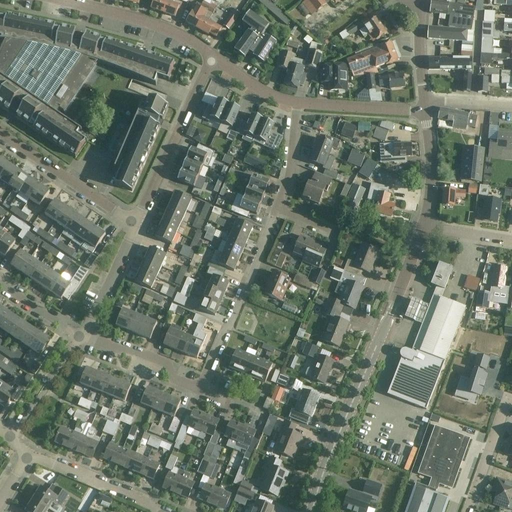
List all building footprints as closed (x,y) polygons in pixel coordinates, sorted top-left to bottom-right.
[(154,0),(151,10),(163,14),(167,2),(160,0),(154,0)] [(173,5),(174,0),(168,0),(167,2),(163,14),(175,18),(179,7),(173,5)] [(213,0),(204,0),(201,6),(197,4),(186,23),(197,30),(212,4),(211,4),(213,0)] [(291,21),(266,0),(256,0),(286,26),(291,21)] [(323,0),(307,0),(306,1),(315,13),(327,4),(323,0)] [(476,11),(482,11),(483,0),(476,0),(476,2),(475,8),(476,8),(476,11)] [(448,27),(472,30),(475,11),(476,11),(476,8),(475,8),(464,6),(457,5),(432,1),(430,12),(450,15),(448,27)] [(209,34),(216,38),(222,29),(208,22),(217,7),(212,4),(197,30),(208,36),(209,34)] [(483,23),(494,23),(495,12),(484,11),(483,23)] [(253,57),(264,64),(277,43),(266,37),(265,38),(262,36),(269,27),(249,13),(242,23),(252,30),(250,33),(248,32),(234,51),(245,59),(249,52),(254,55),(253,57)] [(68,152),(75,157),(85,142),(85,141),(86,141),(86,142),(87,142),(87,141),(79,136),(82,131),(65,122),(57,114),(60,111),(64,114),(65,113),(61,109),(91,66),(87,64),(89,60),(89,61),(90,60),(89,60),(91,56),(140,73),(141,72),(146,74),(144,81),(156,86),(154,85),(157,77),(169,81),(168,80),(168,79),(169,79),(174,63),(166,60),(165,63),(160,61),(161,58),(146,53),(145,56),(140,54),(141,52),(126,46),(125,49),(121,47),(121,45),(106,39),(105,43),(101,42),(102,39),(92,35),(92,36),(92,37),(87,35),(86,35),(85,37),(75,34),(76,32),(75,32),(69,31),(69,30),(70,30),(70,29),(60,27),(59,30),(55,29),(56,25),(40,22),(40,25),(35,24),(35,21),(20,18),(19,20),(14,19),(15,17),(7,15),(6,18),(0,16),(0,38),(2,39),(2,40),(0,40),(0,41),(7,42),(0,57),(0,105),(4,108),(4,107),(4,106),(9,109),(9,110),(11,108),(18,113),(17,115),(18,116),(18,115),(23,119),(22,119),(21,120),(30,125),(32,123),(36,125),(33,129),(46,138),(48,135),(52,138),(51,141),(64,149),(65,147),(70,150),(68,152)] [(235,21),(229,17),(223,26),(229,30),(235,21)] [(372,34),(376,40),(386,33),(376,18),(366,25),(367,27),(360,32),(363,37),(368,34),(369,36),(372,34)] [(349,37),(359,30),(355,24),(345,31),(346,32),(349,36),(349,37)] [(511,24),(504,24),(503,32),(511,32),(511,24)] [(467,59),(472,59),(474,31),(467,31),(428,28),(427,39),(462,42),(461,58),(467,59)] [(482,38),(481,51),(492,52),(493,39),(482,38)] [(298,50),(299,44),(288,41),(287,47),(298,50)] [(304,62),(294,59),(293,59),(289,71),(288,71),(284,85),(285,85),(298,89),(299,85),(303,86),(306,75),(302,74),(303,68),(304,67),(318,72),(323,53),(321,52),(322,46),(311,43),(309,50),(308,50),(304,62)] [(347,62),(351,72),(373,63),(375,66),(378,64),(379,67),(386,65),(386,66),(398,61),(394,50),(395,49),(395,48),(394,44),(392,44),(391,43),(379,48),(347,62)] [(494,54),(498,54),(511,55),(511,45),(511,51),(502,50),(494,49),(494,54)] [(293,59),(294,59),(295,55),(294,55),(291,54),(282,51),(277,67),(285,70),(288,71),(289,71),(293,59)] [(491,65),(492,54),(481,54),(480,64),(491,65)] [(472,59),(429,59),(428,70),(472,70),(472,59)] [(339,91),(339,94),(345,93),(345,91),(347,91),(346,66),(329,67),(321,67),(321,83),(329,83),(329,92),(339,91)] [(501,77),(511,78),(511,66),(511,74),(501,73),(501,70),(485,69),(484,75),(501,76),(501,77)] [(470,93),(471,74),(464,73),(462,92),(470,93)] [(376,90),(373,75),(366,76),(369,91),(376,90)] [(390,86),(390,89),(405,88),(404,75),(389,76),(379,78),(380,87),(390,86)] [(479,78),(478,93),(487,93),(488,78),(479,78)] [(116,185),(132,192),(135,185),(132,184),(134,179),(137,180),(143,166),(141,164),(143,160),(145,161),(152,146),(149,145),(151,141),(154,142),(160,127),(157,126),(160,120),(162,121),(169,106),(149,98),(145,107),(142,106),(143,104),(138,115),(139,115),(142,116),(140,120),(121,164),(119,170),(120,170),(114,185),(115,186),(115,184),(116,185)] [(210,119),(221,124),(229,105),(218,100),(214,110),(208,108),(209,106),(208,106),(202,119),(209,122),(210,119)] [(230,132),(236,135),(242,121),(241,123),(236,120),(241,110),(229,105),(221,124),(232,129),(230,131),(230,132)] [(452,127),(466,130),(467,126),(475,128),(477,117),(440,108),(438,119),(453,122),(452,127)] [(244,134),(255,139),(263,120),(252,115),(247,126),(242,123),(243,121),(242,121),(236,135),(243,138),(243,137),(244,134)] [(263,120),(255,139),(253,142),(277,153),(283,139),(271,134),(275,125),(263,120)] [(352,140),(357,127),(345,123),(340,135),(352,140)] [(373,138),(385,142),(389,132),(377,127),(376,128),(372,126),(368,135),(373,137),(373,138)] [(203,140),(205,129),(190,127),(188,137),(203,140)] [(489,155),(501,156),(502,151),(511,152),(511,134),(499,133),(498,141),(490,140),(489,155)] [(314,150),(329,156),(332,148),(337,150),(341,142),(335,140),(333,145),(318,139),(314,150)] [(394,145),(394,144),(385,145),(386,156),(395,155),(395,164),(407,163),(406,157),(412,157),(412,144),(394,145)] [(187,160),(203,167),(208,156),(191,149),(187,160)] [(483,150),(465,149),(462,180),(480,182),(483,150)] [(329,156),(314,150),(309,162),(323,167),(323,169),(330,172),(335,159),(329,156)] [(0,178),(9,165),(0,158),(0,178)] [(182,170),(199,177),(203,167),(187,160),(182,170)] [(0,178),(0,179),(9,186),(19,171),(9,165),(0,178)] [(199,177),(182,170),(178,181),(194,188),(199,177)] [(332,180),(343,184),(345,178),(330,172),(325,170),(323,176),(332,180)] [(9,186),(19,193),(29,178),(19,171),(9,186)] [(303,199),(319,205),(324,192),(327,193),(332,180),(323,176),(322,177),(316,174),(311,185),(309,184),(303,199)] [(249,187),(266,194),(270,183),(253,176),(249,187)] [(19,193),(29,199),(39,185),(29,178),(19,193)] [(340,196),(345,198),(351,187),(345,184),(340,196)] [(383,215),(392,218),(395,205),(389,203),(391,195),(387,194),(389,188),(375,184),(374,192),(379,193),(377,201),(379,201),(376,213),(378,214),(378,216),(382,217),(383,215)] [(40,206),(50,192),(39,185),(29,199),(40,206)] [(353,185),(341,212),(354,217),(366,190),(353,185)] [(478,196),(488,197),(489,187),(480,186),(479,188),(478,195),(479,195),(478,196)] [(244,198),(261,205),(266,194),(249,187),(244,198)] [(443,205),(454,206),(455,197),(465,198),(466,192),(455,191),(455,190),(444,190),(443,205)] [(187,212),(192,201),(190,200),(176,193),(171,205),(187,212)] [(261,205),(244,198),(237,195),(236,199),(243,202),(240,209),(257,215),(261,205)] [(482,221),(497,223),(499,211),(500,211),(501,201),(485,199),(482,221)] [(45,215),(55,221),(65,207),(55,200),(45,215)] [(199,218),(205,220),(211,206),(205,204),(199,218)] [(187,212),(171,205),(166,216),(182,223),(187,212)] [(10,212),(18,217),(21,212),(14,207),(10,212)] [(65,228),(75,214),(65,207),(55,221),(65,228)] [(212,213),(219,216),(222,211),(214,208),(212,213)] [(29,217),(21,212),(18,217),(26,222),(29,217)] [(75,235),(85,221),(75,214),(65,228),(75,235)] [(166,216),(161,227),(177,234),(182,223),(166,216)] [(205,220),(199,218),(196,226),(201,229),(205,220)] [(253,228),(232,219),(230,223),(236,226),(233,233),(248,239),(253,228)] [(85,221),(75,235),(85,242),(95,227),(85,221)] [(27,234),(28,232),(31,229),(23,223),(19,228),(22,230),(27,234)] [(106,234),(95,227),(85,242),(91,245),(87,250),(93,254),(96,249),(106,234)] [(171,245),(177,234),(161,227),(156,238),(171,245)] [(206,234),(214,237),(216,231),(209,228),(206,227),(204,232),(207,233),(206,234)] [(40,229),(36,234),(44,239),(47,234),(40,229)] [(27,234),(25,237),(29,240),(33,242),(36,237),(28,232),(27,234)] [(197,232),(193,241),(198,244),(202,235),(197,232)] [(228,244),(243,250),(248,239),(233,233),(228,244)] [(51,244),(55,239),(47,234),(44,239),(51,244)] [(214,237),(206,234),(204,239),(211,243),(214,237)] [(15,242),(5,235),(0,243),(0,253),(6,257),(15,242)] [(304,259),(311,241),(300,237),(293,254),(304,259)] [(186,258),(191,260),(194,254),(198,244),(193,241),(188,252),(183,250),(180,255),(186,258)] [(304,259),(303,261),(319,267),(326,250),(321,248),(322,246),(311,241),(304,259)] [(56,247),(64,252),(67,247),(59,242),(56,247)] [(41,248),(49,253),(52,248),(45,243),(41,248)] [(224,255),(239,261),(243,250),(228,244),(224,255)] [(344,271),(360,278),(363,270),(369,273),(378,251),(363,245),(355,263),(348,260),(344,271)] [(72,258),(75,253),(67,247),(64,252),(72,258)] [(49,253),(59,260),(62,255),(52,248),(49,253)] [(151,248),(146,260),(162,267),(167,255),(151,248)] [(21,272),(31,258),(21,251),(11,265),(21,272)] [(275,267),(281,270),(286,257),(280,254),(273,251),(269,263),(275,266),(275,267)] [(194,254),(191,260),(192,261),(199,264),(202,258),(194,254)] [(59,260),(69,266),(72,261),(62,255),(59,260)] [(97,258),(92,255),(84,266),(90,270),(97,258)] [(210,268),(216,271),(219,266),(227,269),(234,272),(239,261),(224,255),(219,266),(209,261),(207,267),(210,268)] [(31,258),(21,272),(31,279),(41,265),(31,258)] [(146,260),(140,271),(156,278),(162,267),(146,260)] [(199,264),(192,261),(190,266),(197,269),(199,264)] [(453,269),(440,264),(431,285),(437,287),(429,307),(422,326),(411,352),(407,351),(404,351),(401,352),(400,354),(401,357),(402,359),(403,360),(389,396),(426,410),(430,400),(466,309),(442,299),(453,269)] [(41,265),(31,279),(41,286),(51,271),(41,265)] [(179,275),(184,277),(188,269),(182,266),(179,275)] [(489,303),(507,306),(508,302),(510,289),(510,288),(504,287),(507,269),(506,269),(506,267),(498,266),(498,268),(494,268),(490,294),(478,292),(475,308),(476,308),(476,311),(485,313),(486,309),(489,309),(489,303)] [(88,272),(82,268),(81,267),(73,280),(70,278),(67,282),(61,278),(51,292),(62,300),(63,297),(69,301),(88,272)] [(222,280),(224,275),(216,271),(210,268),(207,274),(213,277),(209,287),(225,294),(229,283),(222,280)] [(325,307),(341,313),(344,305),(355,309),(363,288),(362,287),(365,280),(360,278),(344,271),(343,272),(334,268),(330,279),(347,285),(340,302),(328,298),(327,303),(316,299),(314,303),(325,307)] [(51,292),(61,278),(51,271),(41,286),(51,292)] [(151,290),(156,278),(140,271),(135,282),(151,290)] [(319,271),(313,284),(319,287),(325,273),(319,271)] [(268,284),(286,291),(291,281),(273,273),(268,284)] [(181,286),(184,277),(179,275),(175,283),(181,286)] [(313,283),(296,276),(293,282),(310,289),(313,283)] [(468,276),(463,288),(476,292),(480,280),(468,276)] [(183,289),(190,292),(194,281),(187,278),(183,289)] [(204,298),(220,305),(225,294),(209,287),(202,284),(200,290),(206,293),(204,298)] [(282,302),(286,291),(268,284),(264,294),(282,302)] [(133,285),(131,290),(139,293),(141,289),(133,285)] [(175,290),(170,288),(166,296),(172,299),(175,290)] [(174,303),(184,307),(188,298),(190,292),(183,289),(180,295),(178,294),(174,303)] [(145,296),(153,300),(155,294),(147,290),(145,296)] [(162,304),(164,298),(155,294),(153,300),(162,304)] [(220,305),(204,298),(200,309),(215,316),(220,305)] [(429,307),(412,301),(405,320),(422,326),(429,307)] [(297,309),(284,303),(282,309),(295,315),(297,309)] [(175,314),(178,307),(172,305),(169,312),(175,314)] [(0,306),(0,327),(10,313),(0,306)] [(323,341),(340,347),(349,324),(339,319),(341,313),(325,307),(322,315),(332,319),(323,341)] [(116,326),(128,331),(134,315),(123,310),(116,326)] [(10,313),(0,327),(0,328),(10,335),(20,320),(10,313)] [(139,336),(145,319),(134,315),(128,331),(139,336)] [(198,324),(204,326),(206,320),(201,317),(198,324)] [(145,319),(139,336),(151,340),(157,324),(145,319)] [(20,320),(10,335),(20,341),(29,326),(20,320)] [(192,339),(192,338),(185,354),(196,359),(206,335),(201,333),(204,326),(198,324),(192,339)] [(173,349),(179,333),(181,329),(172,325),(164,345),(173,349)] [(29,326),(20,341),(30,348),(39,333),(29,326)] [(39,333),(30,348),(40,355),(50,340),(39,333)] [(185,354),(192,338),(179,333),(173,349),(185,354)] [(475,356),(477,338),(463,337),(461,354),(475,356)] [(314,359),(318,348),(305,344),(302,354),(314,359)] [(2,346),(0,349),(0,352),(8,358),(12,353),(2,346)] [(229,368),(238,372),(246,354),(236,350),(229,368)] [(12,353),(8,358),(17,364),(20,359),(12,353)] [(238,372),(247,375),(255,357),(246,354),(238,372)] [(306,376),(325,384),(334,361),(320,356),(314,370),(309,368),(307,369),(305,374),(306,376)] [(456,393),(466,396),(468,392),(481,397),(484,388),(485,389),(486,384),(485,384),(488,376),(484,375),(485,371),(487,371),(491,360),(480,356),(471,381),(461,378),(456,393)] [(247,375),(256,379),(263,361),(255,357),(247,375)] [(8,361),(4,366),(14,372),(18,367),(8,361)] [(42,364),(37,361),(29,372),(35,375),(42,364)] [(265,383),(273,365),(263,361),(256,379),(265,383)] [(79,384),(91,389),(97,374),(86,369),(79,384)] [(270,382),(277,385),(277,384),(280,376),(281,373),(275,370),(270,382)] [(33,378),(27,374),(20,385),(26,389),(33,378)] [(108,378),(97,374),(91,389),(102,394),(108,378)] [(286,388),(299,393),(302,384),(280,376),(277,384),(286,388)] [(102,394),(113,398),(119,383),(108,378),(102,394)] [(124,403),(130,387),(119,383),(113,398),(124,403)] [(5,386),(0,392),(0,404),(5,408),(15,393),(5,386)] [(151,408),(157,393),(147,388),(140,404),(151,408)] [(311,417),(319,397),(303,390),(295,411),(294,410),(292,411),(290,418),(308,425),(309,424),(309,423),(308,423),(310,417),(311,417)] [(151,408),(162,413),(169,397),(157,393),(151,408)] [(162,413),(174,418),(180,402),(169,397),(162,413)] [(83,408),(86,400),(81,398),(78,406),(83,408)] [(270,412),(274,401),(267,399),(263,409),(270,412)] [(86,400),(83,408),(89,410),(92,403),(86,400)] [(103,407),(99,415),(105,418),(109,410),(103,407)] [(79,421),(83,412),(76,410),(73,418),(79,421)] [(83,412),(79,421),(84,423),(88,415),(83,412)] [(194,412),(191,418),(186,416),(175,443),(176,444),(174,448),(180,451),(188,430),(189,427),(195,430),(192,436),(198,439),(201,432),(200,432),(206,416),(194,412)] [(126,420),(127,416),(122,414),(119,421),(120,422),(125,424),(126,420)] [(219,422),(206,416),(200,432),(201,432),(198,439),(204,441),(206,434),(212,437),(209,443),(208,443),(203,456),(204,457),(203,460),(208,462),(210,459),(215,446),(220,433),(215,431),(219,422)] [(277,419),(270,416),(262,435),(270,438),(277,419)] [(108,435),(115,437),(120,422),(119,422),(119,421),(115,419),(113,423),(108,435)] [(103,433),(108,435),(113,423),(107,421),(103,433)] [(234,450),(243,427),(230,422),(224,437),(230,439),(226,447),(234,450)] [(276,452),(293,458),(301,436),(293,433),(296,426),(285,422),(282,429),(285,430),(276,452)] [(442,511),(446,500),(439,497),(434,496),(436,491),(439,483),(451,487),(468,439),(470,440),(470,439),(435,426),(434,427),(436,428),(420,473),(434,477),(430,488),(428,488),(416,483),(414,489),(416,490),(408,511),(442,511)] [(134,438),(138,429),(132,427),(129,436),(134,438)] [(157,427),(154,434),(160,436),(163,429),(157,427)] [(256,432),(243,427),(234,450),(240,453),(241,450),(248,452),(256,432)] [(67,448),(74,433),(61,428),(55,443),(67,448)] [(80,436),(81,431),(76,429),(74,434),(74,433),(67,448),(80,453),(86,439),(80,436)] [(152,447),(156,439),(150,437),(147,445),(152,447)] [(86,439),(80,453),(92,459),(99,444),(86,439)] [(156,439),(152,447),(158,450),(161,442),(156,439)] [(116,465),(123,450),(110,444),(104,460),(116,465)] [(215,446),(210,459),(217,461),(222,448),(215,446)] [(123,450),(116,465),(128,470),(135,455),(123,450)] [(135,455),(128,470),(141,475),(147,460),(135,455)] [(166,469),(172,471),(177,458),(171,456),(166,469)] [(238,470),(245,473),(250,461),(243,458),(238,470)] [(261,490),(277,496),(282,482),(285,483),(288,474),(278,470),(281,462),(270,458),(267,465),(270,467),(261,490)] [(217,461),(210,459),(208,462),(209,463),(203,476),(210,479),(217,461)] [(147,460),(141,475),(153,480),(159,465),(147,460)] [(197,473),(203,476),(209,463),(208,462),(203,460),(197,473)] [(163,489),(175,494),(184,472),(179,470),(176,477),(170,474),(163,489)] [(239,487),(240,487),(242,482),(245,473),(238,470),(233,484),(239,487)] [(175,494),(188,499),(194,484),(188,482),(191,475),(184,472),(175,494)] [(494,505),(507,510),(511,500),(511,485),(497,480),(495,487),(500,489),(494,505)] [(242,482),(240,487),(250,491),(252,486),(242,482)] [(362,496),(349,492),(343,509),(352,511),(366,511),(370,502),(375,504),(381,487),(367,482),(362,496)] [(212,505),(218,490),(206,485),(200,500),(212,505)] [(236,496),(252,502),(255,494),(250,492),(250,491),(240,487),(239,487),(236,496)] [(33,500),(48,509),(52,503),(60,508),(68,495),(56,488),(52,495),(41,488),(33,500)] [(218,490),(212,505),(225,511),(231,496),(218,490)] [(46,511),(48,509),(33,500),(26,511),(46,511)] [(253,511),(271,511),(273,508),(258,502),(253,511)]
